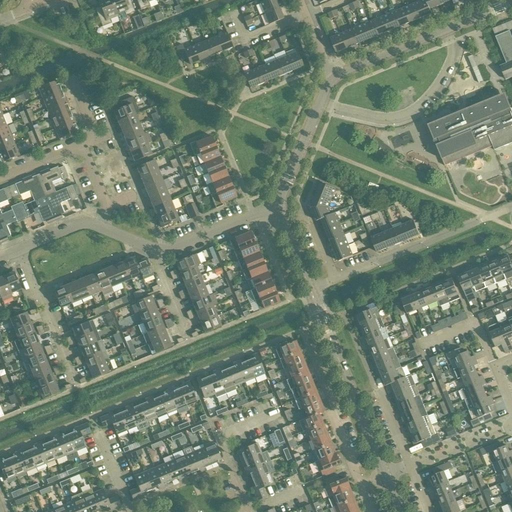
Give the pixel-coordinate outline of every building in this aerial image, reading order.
[(117,17),(110,0),(98,0),(101,7),(95,9),(102,27),(111,23),(110,19),(117,17)] [(110,0),(117,17),(120,23),(125,21),(126,18),(125,15),(135,12),(130,0),(110,0)] [(153,0),(136,0),(140,10),(150,6),(148,2),(153,0)] [(267,0),(259,3),(264,14),(278,8),(274,0),(267,0)] [(425,0),(423,0),(415,4),(421,18),(432,14),(430,9),(428,4),(427,4),(425,0)] [(425,0),(427,4),(428,4),(430,9),(440,5),(438,0),(425,0)] [(415,4),(405,8),(410,22),(421,18),(415,4)] [(278,8),(264,14),(268,25),(283,19),(278,8)] [(405,8),(394,12),(400,27),(410,22),(405,8)] [(394,12),(383,17),(389,31),(400,27),(394,12)] [(146,17),(141,19),(144,27),(149,25),(146,17)] [(383,17),(373,21),(379,35),(389,31),(383,17)] [(373,21),(362,25),(368,40),(379,35),(373,21)] [(362,25),(352,30),(358,44),(368,40),(362,25)] [(352,30),(341,34),(347,48),(358,44),(352,30)] [(511,77),(511,37),(510,31),(495,37),(506,63),(500,66),(506,80),(511,77)] [(227,33),(216,37),(222,52),(233,47),(227,33)] [(347,48),(341,34),(330,38),(336,53),(347,48)] [(216,37),(205,42),(211,56),(222,52),(216,37)] [(205,42),(195,46),(201,60),(211,56),(205,42)] [(201,60),(195,46),(184,50),(182,45),(176,47),(182,62),(188,59),(190,65),(201,60)] [(297,52),(286,57),(292,71),(303,66),(297,52)] [(286,57),(276,61),(282,75),(292,71),(286,57)] [(276,61),(265,65),(271,80),(282,75),(276,61)] [(265,65),(254,70),(260,84),(271,80),(265,65)] [(260,84),(254,70),(244,74),(250,89),(260,84)] [(38,89),(43,99),(61,91),(57,81),(38,89)] [(43,99),(47,109),(66,101),(61,91),(43,99)] [(495,151),(511,143),(511,107),(511,108),(509,103),(502,106),(497,94),(470,104),(472,107),(428,125),(434,140),(439,139),(441,144),(437,145),(439,149),(438,150),(445,166),(493,147),(495,151)] [(114,111),(118,122),(135,115),(139,113),(133,97),(115,104),(118,110),(114,111)] [(47,109),(51,119),(70,111),(66,101),(47,109)] [(51,119),(55,129),(74,121),(70,111),(51,119)] [(0,116),(0,128),(7,125),(11,123),(8,113),(3,115),(0,116)] [(118,122),(122,132),(139,125),(135,115),(118,122)] [(74,121),(55,129),(59,139),(78,131),(74,121)] [(0,128),(0,139),(11,135),(7,125),(0,128)] [(122,132),(126,142),(143,134),(139,125),(122,132)] [(126,142),(130,152),(147,144),(152,142),(148,133),(143,134),(126,142)] [(0,139),(0,151),(15,145),(11,135),(0,139)] [(189,144),(194,156),(200,154),(216,147),(212,136),(197,143),(196,141),(189,144)] [(147,144),(130,152),(134,162),(152,155),(147,144)] [(15,145),(0,151),(0,162),(0,163),(19,156),(15,145)] [(194,156),(198,166),(220,157),(216,147),(200,154),(194,156)] [(208,173),(208,174),(224,167),(220,157),(198,166),(202,176),(208,173)] [(137,168),(141,178),(158,171),(154,160),(137,168)] [(40,174),(36,176),(40,186),(45,197),(56,193),(55,192),(51,182),(62,178),(62,180),(68,178),(64,166),(58,169),(57,167),(46,172),(45,170),(40,173),(40,174)] [(202,176),(206,186),(228,177),(224,167),(208,174),(208,173),(202,176)] [(141,178),(145,188),(162,181),(158,171),(141,178)] [(40,186),(36,176),(31,178),(31,176),(26,179),(26,180),(15,184),(16,188),(15,189),(14,187),(10,189),(13,198),(30,191),(34,201),(45,197),(40,186)] [(206,186),(211,196),(216,193),(232,187),(228,177),(206,186)] [(145,188),(149,198),(166,191),(162,181),(145,188)] [(321,183),(316,195),(331,201),(336,189),(321,183)] [(377,192),(379,186),(370,183),(368,189),(377,192)] [(76,184),(72,186),(76,196),(80,194),(76,184)] [(72,186),(55,192),(56,193),(45,197),(55,221),(61,219),(59,216),(64,214),(60,203),(70,199),(71,201),(77,199),(76,196),(72,186)] [(216,193),(211,196),(216,209),(223,206),(222,203),(236,197),(232,187),(216,193)] [(149,198),(153,208),(171,201),(166,191),(149,198)] [(184,198),(188,205),(194,203),(190,195),(184,198)] [(316,195),(311,207),(328,208),(331,201),(316,195)] [(55,221),(45,197),(34,201),(23,205),(24,207),(18,210),(23,221),(29,218),(28,217),(38,212),(43,223),(48,221),(49,224),(55,221)] [(356,202),(362,216),(376,210),(374,205),(365,209),(361,200),(356,202)] [(153,208),(157,218),(175,211),(171,201),(153,208)] [(194,203),(188,205),(193,218),(199,216),(194,203)] [(317,221),(321,220),(326,218),(326,217),(331,215),(328,208),(311,207),(317,221)] [(2,215),(0,215),(0,241),(1,243),(7,241),(5,238),(10,236),(6,226),(16,221),(17,223),(23,221),(18,210),(13,212),(12,210),(2,214),(2,215)] [(175,211),(157,218),(162,228),(179,221),(175,211)] [(321,220),(326,230),(340,224),(335,213),(331,215),(326,217),(326,218),(321,220)] [(376,220),(374,214),(364,218),(366,224),(376,220)] [(414,220),(403,225),(409,239),(420,235),(414,220)] [(326,230),(330,240),(344,235),(340,224),(326,230)] [(403,225),(392,229),(398,244),(409,239),(403,225)] [(392,229),(382,234),(388,248),(398,244),(392,229)] [(229,241),(234,251),(255,242),(251,232),(229,241)] [(388,248),(382,234),(371,238),(377,253),(388,248)] [(330,240),(334,251),(349,245),(344,235),(330,240)] [(234,251),(238,261),(259,252),(255,242),(234,251)] [(349,245),(334,251),(339,262),(353,256),(349,245)] [(238,261),(242,271),(263,262),(259,252),(238,261)] [(176,263),(180,273),(200,264),(196,254),(176,263)] [(511,257),(509,258),(508,254),(500,257),(501,259),(498,260),(506,280),(511,277),(511,257)] [(134,258),(124,262),(131,279),(141,275),(136,262),(134,258)] [(146,258),(136,262),(141,275),(143,280),(153,276),(146,258)] [(495,259),(487,262),(496,284),(506,280),(498,260),(496,261),(495,259)] [(124,262),(114,266),(121,283),(131,279),(124,262)] [(246,281),(267,273),(263,262),(242,271),(246,281)] [(480,268),(478,269),(486,288),(496,284),(487,262),(479,265),(480,268)] [(180,273),(184,283),(200,276),(196,266),(201,265),(200,264),(180,273)] [(114,266),(104,270),(113,292),(112,287),(121,283),(114,266)] [(475,267),(467,270),(476,292),(486,288),(478,269),(476,270),(475,267)] [(104,270),(94,274),(103,296),(113,292),(104,270)] [(476,292),(467,270),(459,274),(460,276),(457,277),(466,296),(476,292)] [(14,272),(4,276),(11,294),(21,289),(14,272)] [(250,290),(250,291),(271,282),(267,273),(246,281),(250,290)] [(94,274),(84,278),(91,296),(101,292),(103,296),(94,274)] [(4,276),(0,277),(0,295),(1,298),(3,302),(13,298),(11,294),(4,276)] [(184,283),(188,293),(204,286),(200,276),(184,283)] [(84,278),(74,283),(81,300),(91,296),(84,278)] [(449,278),(441,281),(450,302),(460,298),(452,279),(450,280),(449,278)] [(435,287),(432,288),(437,301),(439,306),(450,302),(441,281),(434,284),(435,287)] [(250,291),(255,301),(276,292),(271,282),(250,291)] [(74,283),(64,287),(71,304),(81,300),(74,283)] [(188,293),(192,303),(208,296),(204,286),(188,293)] [(429,286),(421,289),(428,305),(437,301),(432,288),(430,289),(429,286)] [(71,304),(64,287),(54,291),(61,308),(71,304)] [(414,295),(412,296),(417,310),(418,309),(419,313),(424,312),(422,308),(428,305),(421,289),(414,293),(414,295)] [(255,301),(259,311),(280,302),(276,292),(255,301)] [(192,303),(196,313),(213,306),(217,304),(213,294),(208,296),(192,303)] [(417,310),(412,296),(410,297),(409,294),(401,298),(407,314),(417,310)] [(134,303),(139,313),(155,306),(151,296),(134,303)] [(107,304),(109,310),(119,306),(117,300),(107,305),(107,304)] [(504,310),(511,306),(511,301),(502,305),(504,309),(504,310)] [(107,304),(97,309),(99,314),(109,310),(107,304)] [(139,313),(143,323),(159,316),(155,306),(139,313)] [(196,313),(200,323),(217,316),(213,306),(196,313)] [(360,323),(361,325),(375,320),(381,318),(377,307),(368,311),(360,314),(355,316),(358,324),(360,323)] [(10,319),(14,329),(30,323),(26,313),(10,319)] [(79,323),(77,316),(73,318),(73,321),(67,323),(69,327),(79,323)] [(143,323),(147,333),(163,326),(159,316),(143,323)] [(217,316),(200,323),(205,333),(221,327),(217,316)] [(360,329),(363,337),(379,331),(385,328),(381,318),(375,320),(361,325),(362,328),(360,329)] [(511,328),(508,319),(498,323),(510,352),(511,351),(511,345),(510,341),(511,340),(511,328)] [(72,329),(76,339),(97,331),(92,320),(72,329)] [(14,329),(18,339),(34,333),(30,323),(14,329)] [(510,352),(498,323),(487,328),(495,347),(502,345),(506,354),(510,352)] [(147,344),(148,345),(167,336),(163,326),(147,333),(142,335),(146,345),(147,344)] [(368,343),(369,345),(389,337),(385,328),(379,331),(363,337),(366,344),(368,343)] [(76,339),(80,349),(101,341),(97,331),(76,339)] [(14,341),(18,351),(39,343),(34,333),(18,339),(18,340),(14,341)] [(167,336),(148,345),(152,355),(171,347),(167,336)] [(368,349),(371,357),(393,348),(389,337),(369,345),(370,348),(368,349)] [(80,349),(84,359),(105,350),(101,341),(80,349)] [(274,347),(279,360),(300,351),(296,341),(287,344),(286,342),(274,347)] [(18,351),(22,361),(43,353),(39,343),(18,351)] [(376,363),(377,365),(397,357),(393,348),(371,357),(374,364),(376,363)] [(454,358),(458,368),(476,361),(474,356),(470,358),(468,352),(463,354),(461,348),(446,354),(449,360),(454,358)] [(84,359),(88,369),(109,360),(105,350),(84,359)] [(279,360),(283,370),(304,361),(300,351),(279,360)] [(31,369),(47,363),(43,353),(22,361),(26,371),(31,369)] [(254,358),(247,361),(255,378),(265,374),(257,354),(253,356),(254,358)] [(376,369),(379,377),(402,368),(397,357),(377,365),(378,368),(376,369)] [(109,360),(88,369),(93,379),(109,373),(109,372),(113,370),(110,361),(109,361),(109,360)] [(241,361),(236,362),(244,382),(255,378),(247,361),(242,363),(241,361)] [(283,370),(287,380),(308,371),(304,361),(283,370)] [(463,378),(476,372),(474,366),(478,365),(476,361),(458,368),(459,368),(454,370),(458,380),(463,378)] [(233,366),(227,369),(235,386),(244,382),(236,362),(232,364),(233,366)] [(31,369),(35,379),(51,373),(47,363),(31,369)] [(436,365),(432,367),(436,377),(442,375),(440,371),(438,371),(436,365)] [(386,386),(389,385),(389,384),(399,380),(406,377),(402,368),(379,377),(382,384),(385,383),(386,386)] [(220,369),(216,370),(226,394),(236,390),(234,386),(235,386),(227,369),(221,371),(220,369)] [(214,374),(207,377),(214,394),(215,394),(216,398),(226,394),(216,370),(213,372),(214,374)] [(295,388),(312,381),(308,371),(287,380),(286,381),(290,390),(295,388)] [(461,390),(484,381),(482,376),(479,378),(476,372),(463,378),(466,387),(461,390)] [(35,379),(39,389),(55,383),(51,373),(35,379)] [(395,391),(396,393),(416,385),(412,375),(406,378),(406,377),(399,380),(389,384),(389,385),(392,392),(395,391)] [(436,377),(441,387),(444,385),(440,375),(436,377)] [(214,394),(207,377),(202,379),(201,377),(196,379),(204,398),(214,394)] [(186,386),(180,388),(187,405),(197,401),(189,381),(185,383),(186,386)] [(295,388),(300,398),(316,391),(312,381),(295,388)] [(461,390),(465,400),(484,392),(482,386),(486,385),(484,381),(461,390)] [(431,390),(431,391),(438,388),(435,382),(427,385),(429,391),(431,390)] [(55,383),(39,389),(43,400),(59,393),(55,383)] [(257,385),(261,393),(263,397),(268,395),(266,391),(265,392),(261,383),(257,385)] [(394,397),(398,404),(414,398),(414,397),(419,395),(416,385),(396,393),(397,396),(394,397)] [(441,387),(445,397),(449,395),(444,385),(441,387)] [(173,388),(169,390),(177,410),(187,405),(180,388),(174,391),(173,388)] [(438,388),(431,391),(432,394),(432,397),(434,396),(434,397),(436,396),(438,400),(442,398),(438,388)] [(166,394),(160,396),(167,414),(177,410),(169,390),(165,392),(166,394)] [(295,400),(299,410),(304,408),(320,401),(316,391),(300,398),(295,400)] [(465,400),(469,410),(492,400),(491,396),(487,398),(484,392),(465,400)] [(153,397),(149,398),(157,418),(167,414),(160,396),(154,399),(153,397)] [(146,402),(140,405),(147,422),(157,418),(149,398),(145,400),(146,402)] [(403,411),(404,413),(418,408),(414,398),(398,404),(401,412),(403,411)] [(492,400),(469,410),(473,421),(471,422),(473,427),(490,420),(488,414),(493,413),(490,407),(494,405),(492,400)] [(320,401),(304,408),(308,417),(308,418),(319,413),(324,411),(320,401)] [(133,405),(129,406),(137,426),(147,422),(140,405),(134,407),(133,405)] [(126,411),(120,413),(127,430),(137,426),(129,406),(125,408),(126,411)] [(402,416),(406,424),(422,417),(418,408),(404,413),(405,416),(402,416)] [(127,430),(120,413),(114,416),(113,413),(99,419),(103,427),(112,423),(116,434),(127,430)] [(302,420),(306,430),(323,423),(319,413),(308,418),(308,417),(302,420)] [(411,431),(412,433),(432,425),(428,415),(422,417),(406,424),(409,432),(411,431)] [(306,430),(311,440),(327,433),(323,423),(306,430)] [(74,432),(69,434),(76,451),(86,447),(82,436),(91,432),(87,424),(74,429),(74,432)] [(432,425),(412,433),(413,436),(411,436),(414,445),(421,442),(423,447),(441,440),(438,435),(436,436),(432,425)] [(282,429),(286,439),(291,436),(287,426),(282,429)] [(445,429),(449,437),(456,433),(453,426),(445,429)] [(274,432),(279,444),(284,442),(279,430),(274,432)] [(311,440),(315,450),(331,443),(327,433),(311,440)] [(62,434),(58,436),(66,455),(76,451),(69,434),(63,436),(62,434)] [(55,440),(49,442),(56,459),(66,455),(58,436),(54,437),(55,440)] [(183,437),(178,440),(180,444),(180,445),(186,443),(184,437),(183,437)] [(42,442),(38,444),(46,463),(56,459),(49,442),(42,445),(42,442)] [(480,450),(483,456),(488,454),(492,464),(511,456),(511,455),(511,450),(510,451),(508,445),(502,448),(500,442),(480,450)] [(242,454),(244,460),(261,453),(257,443),(237,451),(239,455),(242,454)] [(315,450),(319,460),(335,453),(331,443),(315,450)] [(35,448),(29,450),(36,468),(46,463),(38,444),(34,446),(35,448)] [(204,448),(211,466),(217,463),(218,466),(222,464),(214,444),(204,448)] [(211,466),(204,448),(194,452),(202,472),(206,471),(205,468),(211,466)] [(22,450),(17,452),(26,472),(36,468),(29,450),(23,453),(22,450)] [(15,456),(9,458),(16,476),(26,472),(17,452),(14,454),(15,456)] [(202,472),(194,452),(184,456),(191,473),(192,474),(197,471),(198,474),(202,472)] [(244,467),(246,471),(265,463),(261,453),(244,460),(246,466),(244,467)] [(335,453),(319,460),(314,462),(318,472),(320,472),(322,477),(335,471),(333,466),(339,463),(335,453)] [(492,464),(496,474),(501,472),(511,467),(511,455),(511,456),(492,464)] [(184,456),(174,460),(179,472),(182,480),(186,479),(185,476),(192,474),(191,473),(184,456)] [(16,476),(9,458),(3,461),(2,459),(0,459),(0,466),(5,480),(16,476)] [(179,482),(182,480),(179,472),(174,460),(165,464),(168,472),(172,482),(178,479),(179,482)] [(86,462),(81,464),(83,470),(88,468),(94,465),(92,461),(86,463),(86,462)] [(435,475),(428,478),(431,486),(433,485),(434,487),(448,482),(453,480),(449,469),(453,468),(450,462),(433,469),(435,475)] [(250,474),(252,480),(269,473),(265,463),(246,471),(247,475),(250,474)] [(77,468),(72,470),(73,474),(79,472),(83,470),(81,464),(76,466),(77,468)] [(156,472),(163,488),(167,487),(166,484),(172,482),(168,472),(165,464),(154,468),(156,472)] [(501,472),(505,482),(511,479),(511,467),(501,472)] [(151,490),(158,488),(159,490),(163,488),(156,472),(154,468),(144,473),(151,490)] [(79,475),(75,477),(77,482),(81,480),(81,479),(86,477),(84,472),(79,475)] [(129,492),(133,500),(146,495),(145,493),(151,490),(144,473),(134,477),(139,488),(129,492)] [(269,473),(252,480),(255,486),(252,487),(258,501),(266,497),(262,488),(273,484),(269,473)] [(325,487),(329,497),(350,489),(346,479),(339,481),(337,476),(324,481),(327,487),(325,487)] [(75,477),(65,481),(66,485),(71,483),(72,484),(77,482),(75,477)] [(432,488),(436,498),(452,492),(448,482),(434,487),(432,488)] [(484,495),(487,501),(491,499),(493,498),(489,488),(483,491),(484,495)] [(11,494),(13,499),(23,494),(21,489),(11,494)] [(93,494),(91,489),(81,494),(83,498),(89,511),(97,511),(100,511),(93,494)] [(103,489),(93,494),(100,511),(106,509),(107,511),(121,506),(117,497),(108,500),(103,489)] [(329,497),(333,507),(354,498),(350,489),(329,497)] [(439,506),(440,508),(457,502),(452,492),(436,498),(439,506)] [(27,503),(24,497),(14,502),(17,507),(27,503)] [(89,511),(83,498),(73,502),(77,511),(89,511)] [(334,511),(349,511),(358,508),(354,498),(333,507),(334,511)] [(65,511),(77,511),(73,502),(63,506),(65,511)] [(441,511),(460,511),(457,502),(440,508),(441,511)]
